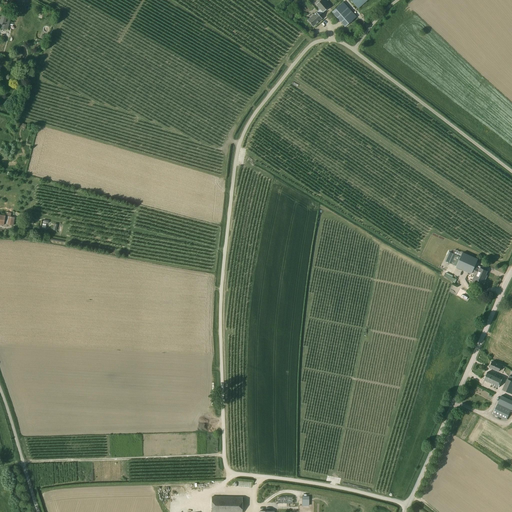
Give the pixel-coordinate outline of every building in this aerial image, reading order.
[(320,0),(316,4),(320,9),(323,12),(329,7),(322,0),(320,0)] [(357,9),(366,0),(349,0),(349,1),(357,9)] [(353,20),(352,20),(356,17),(343,2),(339,5),(332,12),(345,27),(353,20)] [(307,20),(313,27),(322,19),(317,12),(307,20)] [(11,17),(11,16),(7,15),(3,14),(0,24),(1,24),(0,26),(0,27),(2,28),(2,29),(5,29),(8,30),(11,17)] [(5,216),(0,214),(0,224),(4,225),(4,224),(13,226),(15,218),(5,216)] [(445,261),(456,266),(460,257),(449,252),(445,261)] [(456,267),(472,274),(472,272),(475,267),(478,259),(462,252),(460,257),(456,266),(456,267)] [(476,274),(472,281),(476,283),(478,280),(482,282),(483,282),(484,282),(486,279),(484,278),(487,272),(480,268),(480,269),(475,267),(472,272),(475,274),(476,274)] [(443,277),(455,282),(456,279),(452,277),(453,275),(446,272),(443,277)] [(493,361),(490,368),(499,372),(502,365),(493,361)] [(495,376),(488,372),(484,380),(491,383),(491,385),(498,388),(503,378),(495,374),(495,376)] [(511,400),(501,395),(492,414),(506,420),(511,410),(511,409),(511,400)] [(211,511),(241,511),(242,497),(212,497),(211,511)]
